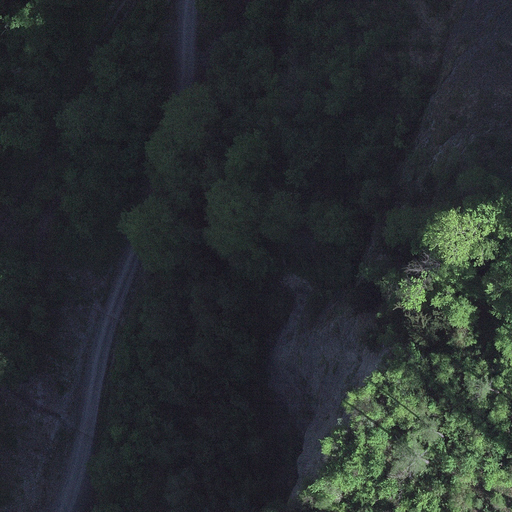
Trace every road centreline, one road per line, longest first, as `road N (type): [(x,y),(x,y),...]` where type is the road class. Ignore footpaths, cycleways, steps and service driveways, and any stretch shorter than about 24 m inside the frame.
road 1 (track): [(59,511),(118,363),(187,74),(194,0)]
road 2 (track): [(131,0),(0,227)]
